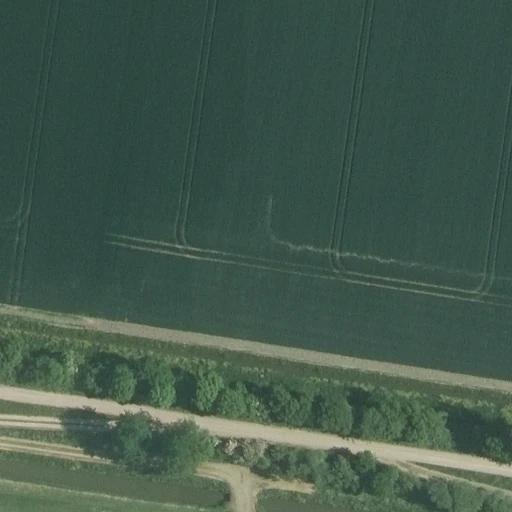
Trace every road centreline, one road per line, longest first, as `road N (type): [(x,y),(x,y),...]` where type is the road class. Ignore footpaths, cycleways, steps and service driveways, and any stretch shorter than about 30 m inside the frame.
road 1 (unclassified): [(511,472),(0,395)]
road 2 (track): [(0,443),(229,474),(247,511)]
road 3 (track): [(0,419),(177,429),(199,423)]
